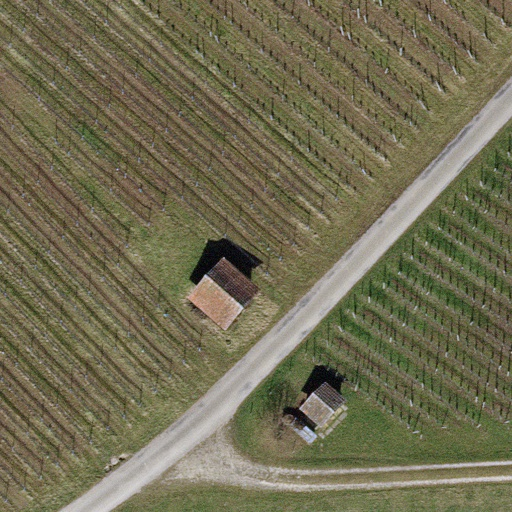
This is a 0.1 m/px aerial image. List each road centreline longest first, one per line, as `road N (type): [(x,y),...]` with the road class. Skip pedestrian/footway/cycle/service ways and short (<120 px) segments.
road 1 (track): [(511,97),(169,458)]
road 2 (track): [(511,469),(343,479),(169,458)]
